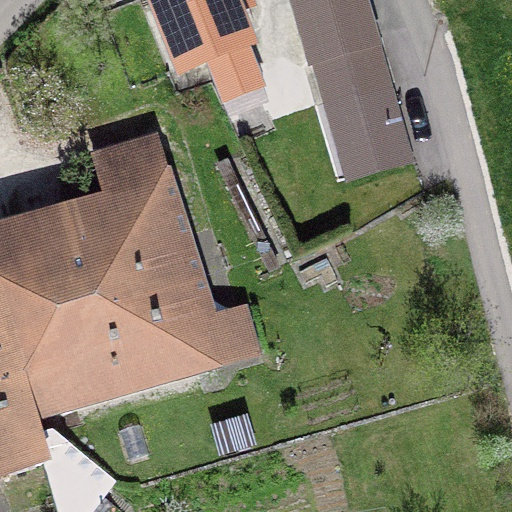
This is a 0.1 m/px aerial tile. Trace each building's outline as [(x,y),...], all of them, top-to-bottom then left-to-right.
[(228,0),(152,0),(180,69),(246,43),(228,0)] [(359,0),(316,0),(298,5),(326,101),(383,84),(359,0)] [(0,232),(0,307),(33,419),(218,365),(153,141),(96,160),(111,199),(0,232)] [(0,476),(44,463),(46,462),(38,435),(33,419),(0,307),(0,476)] [(265,418),(218,431),(227,462),(273,450),(265,418)] [(52,431),(38,435),(46,462),(44,463),(58,511),(105,511),(112,504),(104,498),(115,482),(52,431)]
